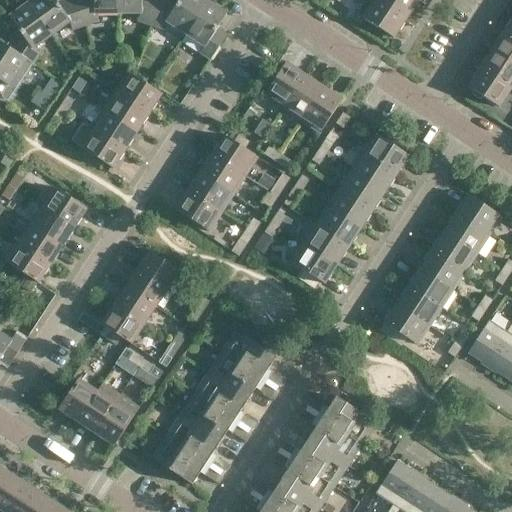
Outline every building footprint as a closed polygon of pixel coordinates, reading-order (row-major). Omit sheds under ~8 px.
[(74,0),(58,5),(54,0),(33,0),(28,4),(51,36),(70,23),(72,30),(85,26),(76,0),(74,0)] [(76,0),(85,26),(98,22),(95,14),(118,14),(117,0),(76,0)] [(151,25),(158,0),(117,0),(118,14),(140,14),(138,21),(151,25)] [(163,0),(158,0),(151,25),(165,29),(167,22),(185,34),(207,2),(204,0),(180,0),(177,4),(163,0)] [(406,19),(376,0),(364,0),(356,14),(363,18),(363,19),(393,38),(406,19)] [(376,0),(406,19),(418,1),(416,0),(376,0)] [(207,2),(185,34),(204,47),(200,53),(211,60),(226,36),(217,30),(227,15),(207,2)] [(33,65),(33,64),(40,53),(33,49),(51,36),(28,4),(9,18),(20,33),(10,49),(9,49),(26,60),(26,61),(33,65)] [(493,50),(511,63),(511,37),(504,32),(493,50)] [(9,49),(10,49),(0,42),(0,94),(2,96),(26,61),(26,60),(9,49)] [(481,68),(511,88),(511,86),(511,63),(493,50),(481,68)] [(89,61),(91,69),(102,66),(100,58),(89,61)] [(283,109),(305,76),(286,63),(264,96),(283,109)] [(498,107),(511,88),(481,68),(468,88),(498,107)] [(116,92),(149,114),(161,95),(129,73),(116,92)] [(261,90),(266,82),(258,76),(253,85),(261,90)] [(305,76),(283,109),(301,121),(323,88),(305,76)] [(85,82),(77,77),(70,88),(78,93),(85,82)] [(323,88),(301,121),(320,133),(342,100),(323,88)] [(137,132),(149,114),(116,92),(104,110),(137,132)] [(58,106),(66,111),(73,100),(65,95),(58,106)] [(59,122),(66,111),(58,106),(52,117),(59,122)] [(125,150),(137,132),(104,110),(92,128),(125,150)] [(350,118),(343,113),(336,124),(343,129),(350,118)] [(125,150),(92,128),(84,123),(72,142),(113,169),(125,150)] [(363,153),(396,175),(408,156),(375,134),(363,153)] [(234,142),(245,149),(249,142),(239,135),(234,142)] [(258,158),(245,149),(234,142),(225,136),(212,155),(245,177),(258,158)] [(319,150),(326,155),(333,144),(325,139),(319,150)] [(274,161),(280,153),(269,146),(264,154),(274,161)] [(319,166),(326,155),(319,150),(312,161),(319,166)] [(280,153),(274,161),(285,168),(290,160),(280,153)] [(351,171),(384,193),(396,175),(363,153),(351,171)] [(200,173),(233,195),(245,177),(212,155),(200,173)] [(339,189),(372,211),(384,193),(351,171),(339,189)] [(8,184),(16,189),(23,179),(15,173),(8,184)] [(189,191),(221,213),(233,195),(200,173),(189,191)] [(270,193),(278,198),(290,179),(282,174),(270,193)] [(295,186),(303,191),(310,180),(302,175),(295,186)] [(9,200),(16,189),(8,184),(1,195),(9,200)] [(296,202),(303,191),(295,186),(288,197),(296,202)] [(41,206),(74,228),(87,209),(54,187),(41,206)] [(327,207),(360,229),(372,211),(339,189),(327,207)] [(209,232),(221,213),(189,191),(176,210),(209,232)] [(271,209),(278,198),(270,193),(263,204),(271,209)] [(456,214),(489,236),(501,217),(468,195),(456,214)] [(29,224),(62,246),(74,228),(41,206),(29,224)] [(315,226),(348,247),(360,229),(327,207),(315,226)] [(271,222),(279,227),(286,216),(278,211),(271,222)] [(444,232),(477,254),(489,236),(456,214),(444,232)] [(246,229),(254,234),(261,223),(253,218),(246,229)] [(272,238),(279,227),(271,222),(264,233),(272,238)] [(17,243),(50,264),(62,246),(29,224),(17,243)] [(304,244),(336,265),(348,247),(315,226),(304,244)] [(247,245),(254,234),(246,229),(239,240),(247,245)] [(432,250),(465,272),(477,254),(444,232),(432,250)] [(38,283),(50,264),(17,243),(5,262),(38,283)] [(324,284),(336,265),(304,244),(291,263),(324,284)] [(420,268),(453,290),(465,272),(432,250),(420,268)] [(137,270),(167,289),(180,270),(150,251),(137,270)] [(501,270),(509,275),(511,271),(511,261),(508,259),(501,270)] [(408,287),(441,308),(453,290),(420,268),(408,287)] [(125,288),(155,308),(167,289),(137,270),(125,288)] [(502,286),(509,275),(501,270),(494,281),(502,286)] [(396,305),(429,326),(441,308),(408,287),(396,305)] [(114,306),(144,326),(155,308),(125,288),(114,306)] [(194,307),(202,312),(209,301),(201,296),(194,307)] [(478,306),(486,312),(493,301),(485,296),(478,306)] [(417,345),(429,326),(396,305),(384,324),(417,345)] [(131,345),(144,326),(114,306),(101,325),(131,345)] [(479,322),(486,312),(478,306),(471,317),(479,322)] [(195,323),(202,312),(194,307),(187,318),(195,323)] [(489,367),(511,331),(511,324),(507,332),(489,321),(468,353),(489,367)] [(115,345),(120,338),(110,331),(105,338),(115,345)] [(207,374),(247,400),(255,389),(273,401),(286,383),(267,370),(275,358),(235,331),(207,374)] [(454,342),(462,347),(469,336),(461,331),(454,342)] [(511,331),(489,367),(509,380),(511,375),(511,331)] [(170,343),(178,349),(185,338),(177,333),(170,343)] [(10,341),(0,334),(0,358),(9,365),(25,342),(14,335),(10,341)] [(455,358),(457,355),(462,347),(454,342),(447,353),(455,358)] [(171,359),(178,349),(170,343),(163,354),(171,359)] [(138,368),(143,360),(133,353),(128,361),(138,368)] [(171,359),(163,354),(158,362),(166,367),(171,359)] [(143,360),(138,368),(149,375),(154,367),(143,360)] [(179,416),(219,442),(227,431),(245,443),(258,425),(239,412),(247,400),(207,374),(179,416)] [(76,422),(96,392),(77,379),(57,409),(76,422)] [(96,392),(76,422),(94,434),(120,395),(102,383),(96,392)] [(120,395),(94,434),(113,446),(139,408),(120,395)] [(307,439),(348,466),(376,424),(335,397),(327,410),(308,397),(296,416),(315,428),(307,439)] [(211,454),(219,442),(179,416),(151,459),(191,485),(199,473),(218,485),(230,467),(211,454)] [(279,481),(320,508),(348,466),(307,439),(299,452),(281,440),(269,458),(287,470),(279,481)] [(393,511),(417,475),(397,462),(375,494),(392,505),(388,511),(393,511)] [(0,466),(0,493),(12,475),(0,466)] [(13,511),(30,487),(12,475),(0,493),(0,510),(3,511),(13,511)] [(422,511),(438,489),(417,475),(393,511),(398,511),(400,510),(402,511),(422,511)] [(317,511),(320,508),(279,481),(271,494),(253,482),(241,500),(259,511),(317,511)] [(30,487),(13,511),(40,511),(49,499),(30,487)] [(451,511),(458,502),(438,489),(422,511),(451,511)] [(49,499),(40,511),(66,511),(67,511),(49,499)] [(473,511),(458,502),(451,511),(473,511)]
